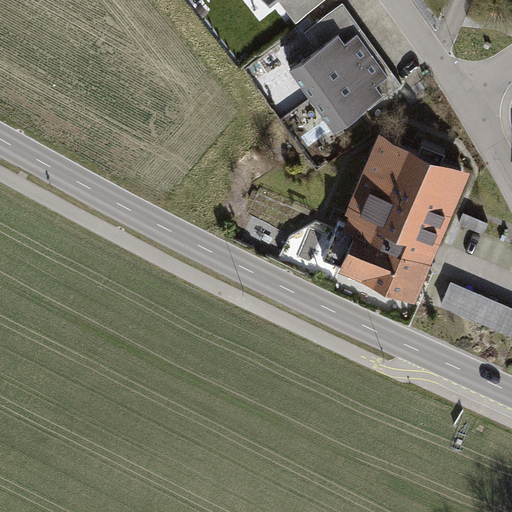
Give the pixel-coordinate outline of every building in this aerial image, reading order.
[(318,0),(288,0),(299,15),(318,0)] [(291,64),(309,90),(373,45),(342,1),(306,27),(318,45),(291,64)] [(400,83),(373,45),(309,90),(335,128),(400,83)] [(380,135),(344,222),(426,256),(463,168),(441,158),(446,147),(423,138),(417,150),(380,135)] [(411,291),(426,256),(344,222),(341,221),(326,255),(411,291)] [(441,302),(511,333),(511,305),(451,279),(441,302)]
